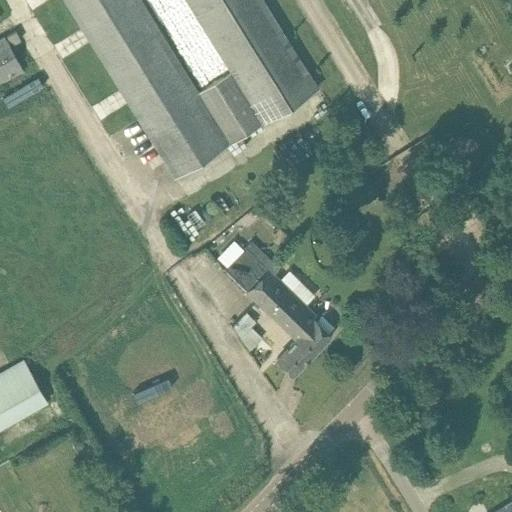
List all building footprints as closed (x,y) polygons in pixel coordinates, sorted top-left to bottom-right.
[(263,0),(186,0),(231,71),(200,91),(143,0),(65,0),(175,176),(317,88),(263,0)] [(16,30),(7,35),(12,44),(21,40),(16,30)] [(0,82),(23,70),(5,36),(0,38),(0,82)] [(227,266),(225,269),(289,331),(293,327),(301,334),(277,358),(293,374),(331,334),(273,278),(281,270),(252,241),(244,249),(227,266)] [(251,322),(262,312),(254,303),(230,325),(251,348),(263,336),(251,322)] [(0,373),(0,429),(47,402),(23,360),(0,373)] [(511,511),(511,500),(502,507),(494,511),(511,511)]
